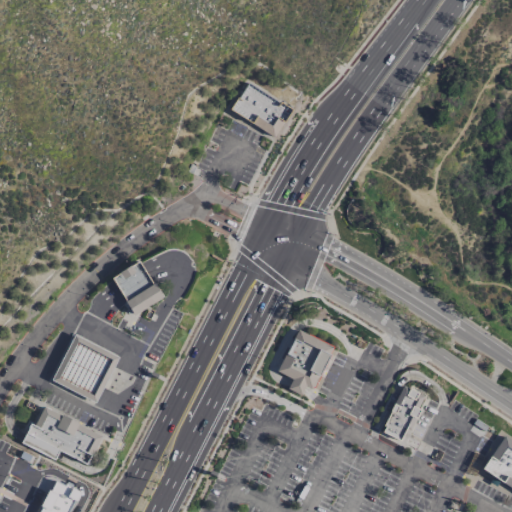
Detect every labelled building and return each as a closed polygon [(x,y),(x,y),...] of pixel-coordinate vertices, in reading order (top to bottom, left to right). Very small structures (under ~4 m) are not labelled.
[(248,84),(290,111),(272,140),(230,114),(248,84)] [(111,279),(137,262),(159,297),(133,314),(111,279)] [(295,329),(274,371),(290,379),(285,389),(299,396),(304,386),(309,388),(330,347),(295,329)] [(74,335),(51,380),(94,402),(117,357),(74,335)] [(402,386),(394,403),(389,412),(389,413),(382,426),(385,427),(382,433),(399,441),(411,418),(415,420),(420,411),(415,408),(422,396),(417,394),(418,393),(408,388),(408,389),(402,386)] [(43,407),(33,426),(29,424),(27,428),(28,429),(20,443),(53,460),(58,451),(85,465),(100,437),(77,425),(77,423),(61,415),(60,416),(43,407)] [(511,443),(502,437),(480,470),(511,491),(511,443)] [(43,477),(27,511),(56,511),(67,488),(43,477)]
